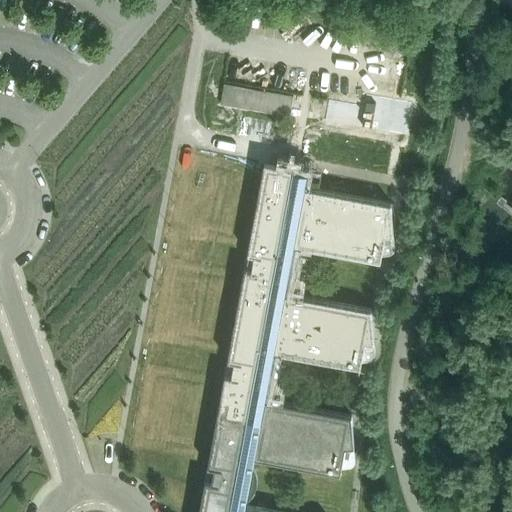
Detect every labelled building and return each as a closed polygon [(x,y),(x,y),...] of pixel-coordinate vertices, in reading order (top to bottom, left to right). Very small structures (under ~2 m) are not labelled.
[(379,96),(368,94),(365,107),(366,107),(362,127),(373,129),(379,96)] [(373,129),(387,132),(393,99),(379,96),(373,129)] [(405,135),(411,102),(393,99),(387,132),(405,135)] [(348,124),(352,104),(329,100),(325,120),(348,124)] [(365,107),(352,104),(348,124),(362,127),(366,107),(365,107)] [(284,511),(246,505),(255,457),(341,473),(342,464),(350,464),(351,463),(352,463),(353,462),(354,461),(355,460),(355,459),(356,458),(356,456),(352,415),(266,398),(275,351),(361,367),(362,358),(370,358),(371,357),(372,357),(373,356),(374,355),(375,354),(375,353),(376,352),(376,350),(372,309),(286,292),(294,245),(380,261),(382,252),(389,251),(391,251),(392,251),(393,250),(394,249),(395,248),(395,247),(395,245),(395,244),(392,202),(305,186),(308,172),(271,165),(205,511),(284,511)]
